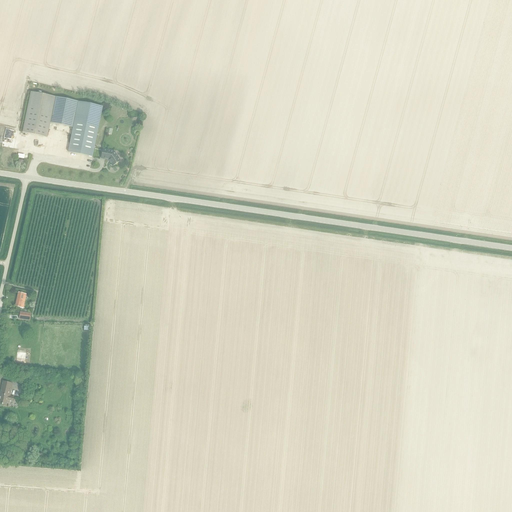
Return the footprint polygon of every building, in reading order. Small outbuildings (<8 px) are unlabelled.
[(93,156),(103,107),(31,93),(23,132),(47,137),(50,122),(73,127),(68,151),(93,156)] [(120,161),(114,152),(103,149),(101,158),(109,160),(113,166),(120,161)] [(21,307),(22,303),(24,304),(26,294),(18,293),(15,306),(21,307)] [(20,312),(19,319),(29,320),(30,314),(20,312)] [(17,352),(17,361),(26,362),(26,353),(17,352)] [(13,401),(14,397),(10,396),(13,384),(3,381),(0,394),(0,403),(6,405),(8,400),(13,401)]
